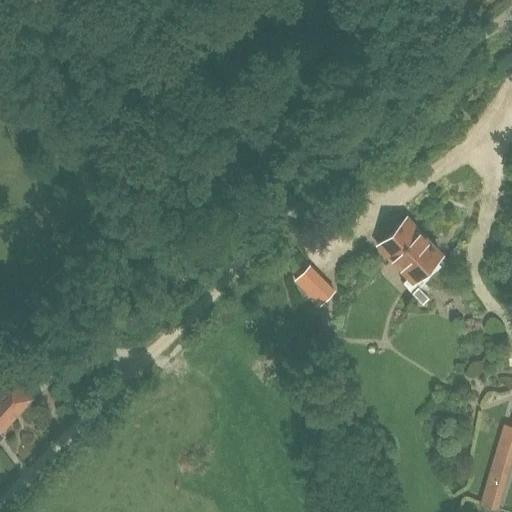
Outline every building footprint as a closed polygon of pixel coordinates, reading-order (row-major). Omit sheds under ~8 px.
[(420,288),(446,263),(438,255),(441,252),(406,217),(379,243),(410,275),(402,283),(415,296),(422,305),(430,298),(420,288)] [(38,314),(47,306),(85,272),(71,257),(24,299),(38,314)] [(308,299),(317,309),(336,289),(327,280),(308,299)] [(19,296),(0,313),(0,352),(39,319),(19,296)] [(0,432),(31,396),(10,378),(0,389),(0,432)] [(511,422),(509,422),(489,503),(508,508),(511,493),(511,422)]
